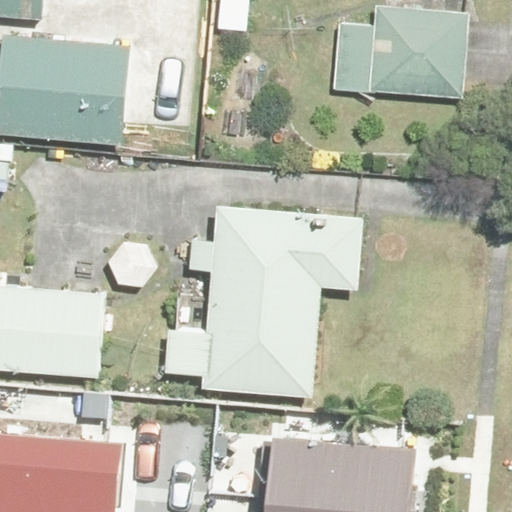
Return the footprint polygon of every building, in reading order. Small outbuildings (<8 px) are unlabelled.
[(0,0),(0,18),(40,22),(42,0),(0,0)] [(477,14),(383,9),(382,30),(342,28),(339,95),(472,101),(477,14)] [(137,55),(9,45),(2,136),(130,146),(137,55)] [(177,331),(175,378),(213,380),(212,392),(320,398),(325,289),(366,292),(370,219),(223,212),(221,244),(198,243),(197,273),(220,274),(217,333),(177,331)] [(112,298),(0,292),(0,373),(109,378),(112,298)] [(187,446),(188,410),(108,407),(106,446),(186,450),(181,511),(294,511),(299,455),(187,446)]
